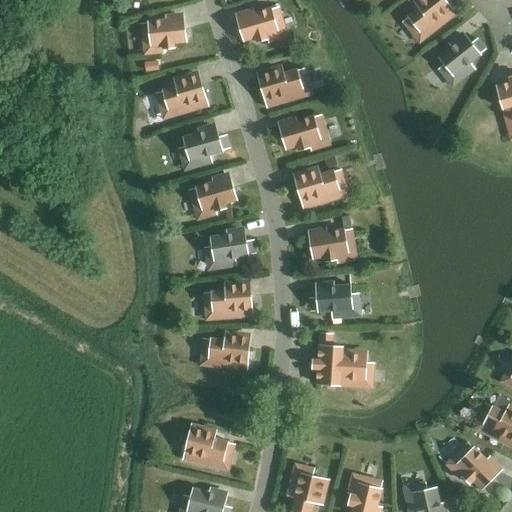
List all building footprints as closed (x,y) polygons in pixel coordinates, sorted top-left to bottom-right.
[(442,21),(444,25),(456,15),(444,0),(422,0),(416,5),(419,8),(408,17),(409,18),(403,23),(414,37),(420,32),(421,33),(430,25),(433,29),(442,21)] [(257,42),(268,39),(267,35),(278,32),(271,8),(237,18),(244,42),(256,39),(257,42)] [(164,49),(175,48),(175,44),(186,43),(184,18),(149,22),(151,46),(163,45),(164,49)] [(439,57),(454,77),(481,56),(465,36),(439,57)] [(302,88),(310,86),(305,69),(297,71),(297,70),(283,74),(282,70),(259,77),(268,108),(283,104),(281,100),(292,97),(291,93),(303,90),(302,88)] [(194,111),(208,107),(199,76),(175,83),(176,86),(163,90),(163,92),(156,94),(161,111),(168,109),(169,110),(180,107),(181,111),(192,108),(194,111)] [(511,81),(497,86),(503,110),(510,108),(511,115),(511,81)] [(299,151),(310,147),(309,144),(320,140),(314,116),(280,126),(287,150),(298,147),(299,151)] [(183,138),(190,161),(223,152),(216,128),(183,138)] [(339,190),(346,187),(341,170),(334,172),(333,171),(320,175),(319,171),(295,178),(304,210),(319,205),(318,201),(329,198),(328,194),(339,191),(339,190)] [(216,211),(227,208),(226,204),(237,201),(230,177),(196,187),(203,211),(214,207),(216,211)] [(326,262),(337,260),(337,256),(348,254),(344,229),(309,235),(314,260),(325,258),(326,262)] [(211,237),(215,262),(248,256),(244,232),(211,237)] [(237,318),(253,317),(250,285),(225,287),(226,291),(212,292),(212,293),(204,294),(205,311),(213,311),(213,312),(225,311),(226,315),(237,314),(237,318)] [(316,288),(319,313),(352,310),(350,285),(316,288)] [(343,348),(332,347),(333,335),(320,334),(320,346),(319,346),(316,384),(341,385),(341,379),(365,380),(367,356),(343,354),(343,348)] [(231,369),(247,371),(250,338),(226,336),(225,340),(211,338),(211,340),(203,339),(201,357),(209,357),(209,359),(221,360),(221,364),(232,365),(231,369)] [(493,407),(492,408),(485,404),(477,420),(484,424),(484,425),(494,431),(493,434),(503,439),(501,443),(511,448),(511,411),(507,410),(506,413),(493,407)] [(223,460),(231,462),(235,445),(227,443),(228,442),(214,438),(215,434),(191,428),(183,460),(198,464),(199,460),(210,463),(211,459),(223,462),(223,460)] [(473,481),(482,490),(499,472),(474,447),(457,465),(465,473),(462,476),(471,484),(473,481)] [(312,511),(315,503),(319,504),(325,480),(301,474),(292,511),(293,511),(312,511)] [(351,511),(376,511),(382,490),(358,484),(355,495),(351,494),(349,505),(352,506),(351,511)] [(187,511),(222,511),(227,497),(194,488),(187,511)] [(413,494),(416,511),(442,511),(437,488),(413,494)]
